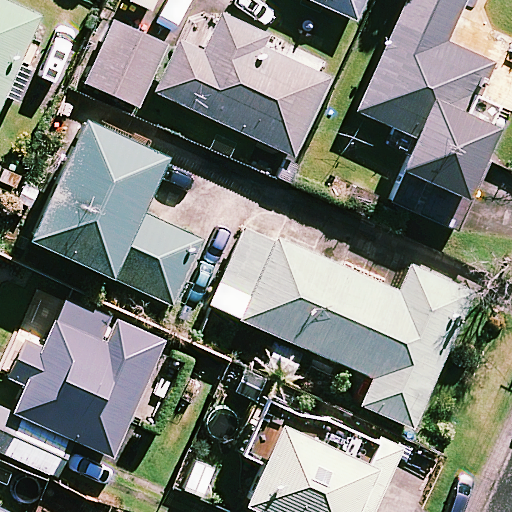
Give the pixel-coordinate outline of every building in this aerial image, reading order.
[(0,0),(0,91),(1,91),(14,97),(30,61),(17,56),(36,11),(9,0),(0,0)] [(356,0),(319,0),(350,14),(356,0)] [(456,0),(398,0),(353,105),(401,126),(390,154),(406,161),(390,198),(454,225),(471,187),(457,181),(491,104),(463,92),(481,51),(441,34),(456,0)] [(289,153),(328,70),(267,41),(272,31),(210,2),(186,51),(112,15),(83,77),(136,102),(144,84),(289,153)] [(156,144),(77,106),(20,226),(168,296),(198,234),(129,202),(156,144)] [(357,142),(324,122),(303,157),(337,177),(357,142)] [(391,283),(242,218),(206,299),(367,369),(356,396),(407,419),(469,277),(406,249),(391,283)] [(157,332),(56,289),(35,338),(19,331),(1,372),(17,379),(6,405),(0,403),(0,448),(52,471),(70,431),(107,447),(157,332)] [(286,386),(303,348),(269,333),(252,371),(286,386)] [(363,511),(393,446),(261,387),(236,442),(251,449),(233,488),(285,511),(363,511)]
